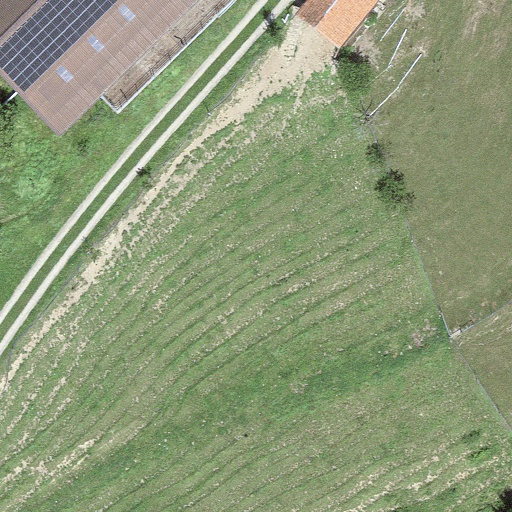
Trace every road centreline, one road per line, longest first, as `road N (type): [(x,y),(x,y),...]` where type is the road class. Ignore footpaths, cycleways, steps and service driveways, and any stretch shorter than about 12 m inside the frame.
road 1 (track): [(34,511),(189,429),(406,346),(511,283)]
road 2 (track): [(275,0),(93,209),(0,337)]
